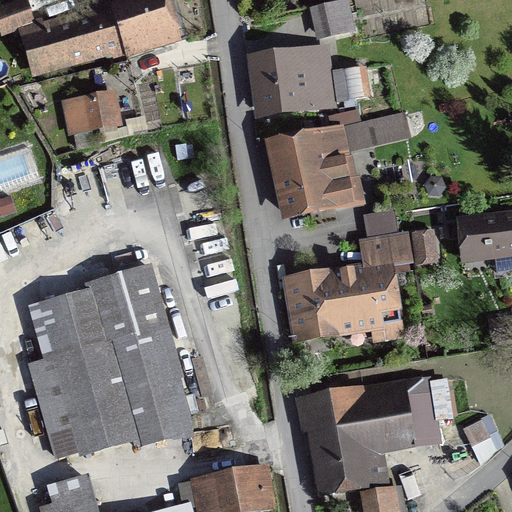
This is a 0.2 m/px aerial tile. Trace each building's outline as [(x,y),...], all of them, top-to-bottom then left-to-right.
[(163,7),(161,7),(158,0),(124,0),(109,5),(109,8),(123,53),(171,39),(163,13),(165,13),(163,7)] [(29,28),(21,3),(0,10),(0,37),(14,33),(17,42),(34,37),(42,68),(110,49),(112,56),(123,53),(109,8),(93,13),(93,11),(87,13),(88,18),(42,34),(39,25),(29,28)] [(320,39),(352,32),(345,3),(313,10),(320,39)] [(336,104),(336,103),(366,99),(362,71),(339,74),(340,81),(323,84),(322,72),(325,72),(322,53),(256,63),(263,116),(315,108),(315,107),(336,104)] [(62,103),(68,135),(114,126),(108,94),(62,103)] [(325,211),(351,205),(336,130),(271,144),(288,219),(325,211)] [(398,239),(393,213),(365,218),(369,243),(398,239)] [(511,218),(459,225),(464,261),(465,261),(464,253),(489,250),(490,255),(511,252),(511,218)] [(411,263),(429,261),(425,235),(407,238),(411,263)] [(366,271),(291,283),(300,340),(399,324),(390,270),(408,267),(403,238),(398,239),(369,243),(362,244),(366,271)] [(40,308),(55,361),(29,368),(56,460),(81,453),(82,456),(132,443),(188,439),(185,420),(187,420),(147,270),(86,288),(88,294),(40,308)] [(489,324),(492,342),(501,340),(498,322),(489,324)] [(428,383),(310,403),(326,494),(361,487),(363,500),(384,496),(377,457),(370,459),(368,447),(437,435),(428,383)] [(485,439),(480,427),(466,433),(471,445),(485,439)] [(196,511),(264,511),(272,511),(265,471),(192,484),(196,511)] [(51,507),(40,510),(40,511),(92,511),(85,481),(47,492),(51,507)] [(391,511),(388,496),(384,496),(363,500),(364,511),(391,511)]
